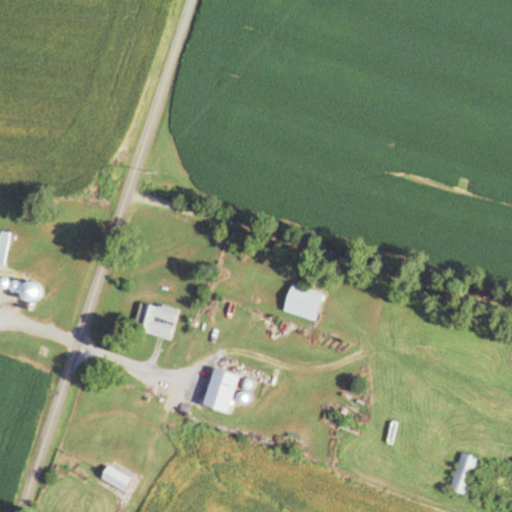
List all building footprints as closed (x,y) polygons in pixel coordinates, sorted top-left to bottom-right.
[(0,253),(0,265),(8,267),(15,234),(5,232),(0,253)] [(288,312),(320,323),(329,295),(297,285),(288,312)] [(184,313),(147,301),(138,328),(175,340),(184,313)] [(209,407),(234,415),(245,377),(220,369),(209,407)] [(483,459),(466,453),(453,490),(470,496),(483,459)] [(106,481),(130,492),(136,478),(113,468),(106,481)]
